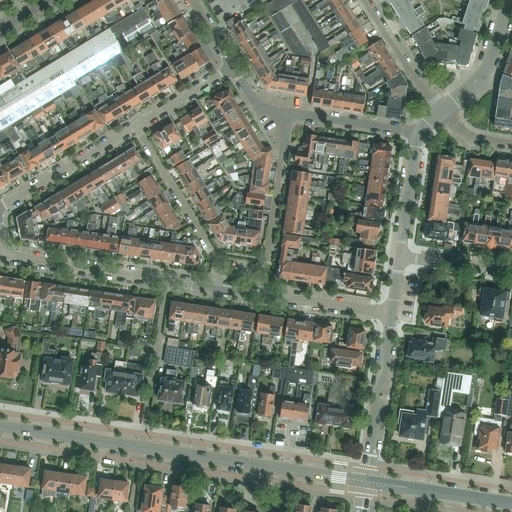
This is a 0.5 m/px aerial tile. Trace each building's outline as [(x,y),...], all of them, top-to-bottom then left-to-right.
[(89,5),(92,9),(98,20),(103,17),(108,24),(112,22),(98,0),(97,0),(95,2),(94,1),(91,3),(91,4),(89,5)] [(116,9),(111,0),(98,0),(112,22),(116,19),(112,12),(116,9)] [(130,11),(123,0),(111,0),(116,9),(121,6),(126,13),(130,11)] [(131,0),(123,0),(130,11),(135,8),(130,1),(131,0)] [(151,0),(153,2),(146,6),(148,9),(155,5),(164,0),(151,0)] [(149,16),(151,20),(175,6),(174,3),(172,0),(164,0),(155,5),(158,10),(149,16)] [(264,7),(269,16),(270,17),(280,12),(291,5),(298,0),(274,0),(275,0),(264,7)] [(291,5),(294,9),(302,4),(299,0),(298,0),(291,5)] [(324,0),(325,0),(316,6),(318,9),(332,0),(324,0)] [(332,0),(318,9),(320,12),(329,6),(332,11),(346,3),(344,0),(332,0)] [(383,0),(384,1),(387,3),(388,2),(390,4),(394,11),(408,2),(406,0),(383,0)] [(473,0),(462,0),(463,0),(469,2),(466,11),(480,16),(482,10),(484,11),(485,9),(487,4),(473,0)] [(408,2),(394,11),(399,18),(398,18),(400,20),(399,21),(398,21),(399,24),(402,27),(402,26),(403,26),(405,28),(410,35),(423,26),(418,17),(416,14),(414,11),(408,2)] [(335,16),(326,22),(328,25),(350,11),(348,7),(348,6),(346,3),(332,11),(335,16)] [(294,9),(296,13),(304,7),(302,4),(294,9)] [(315,5),(309,10),(311,13),(316,10),(318,9),(316,6),(315,5)] [(166,23),(176,17),(180,14),(181,14),(177,7),(176,8),(175,6),(151,20),(157,28),(158,28),(161,26),(158,21),(163,18),(166,23)] [(95,22),(89,11),(86,7),(85,8),(84,7),(80,9),(80,11),(77,13),(91,36),(96,34),(94,31),(90,25),(95,22)] [(307,11),(304,7),(296,13),(299,17),(307,11)] [(10,53),(0,59),(0,131),(2,130),(11,125),(62,94),(69,90),(76,85),(73,82),(156,31),(143,8),(108,29),(109,30),(26,80),(10,53)] [(301,21),(310,16),(307,11),(299,17),(301,21)] [(350,11),(328,25),(330,28),(339,23),(342,27),(356,19),(354,15),(353,15),(350,11)] [(457,19),(456,22),(465,25),(464,29),(476,33),(476,31),(477,31),(477,32),(478,32),(478,30),(479,27),(480,24),(481,22),(479,22),(480,16),(466,11),(463,21),(457,19)] [(283,17),(280,12),(270,17),(274,23),(283,17)] [(91,36),(77,13),(73,15),(72,14),(69,16),(69,18),(68,18),(77,33),(81,30),(87,39),(91,36)] [(264,14),(254,20),(256,24),(261,21),(267,17),(264,14)] [(161,28),(164,33),(163,34),(165,38),(187,24),(187,25),(185,23),(186,22),(182,16),(161,28)] [(310,16),(301,21),(305,26),(313,21),(310,16)] [(274,23),(277,28),(286,22),(283,17),(274,23)] [(77,33),(68,18),(67,19),(65,18),(62,20),(62,22),(59,24),(73,47),(77,45),(72,36),(77,33)] [(231,20),(226,23),(227,24),(230,28),(237,23),(234,18),(233,19),(231,20)] [(345,31),(334,39),(336,43),(339,41),(360,27),(358,23),(358,22),(356,19),(342,27),(345,31)] [(448,20),(444,19),(438,19),(436,21),(440,27),(441,29),(445,30),(447,24),(448,20)] [(230,29),(229,29),(230,30),(230,32),(231,34),(233,34),(235,37),(256,24),(254,20),(246,25),(243,20),(237,23),(230,28),(230,29)] [(313,21),(305,26),(308,31),(316,26),(313,21)] [(326,21),(319,26),(321,30),(328,25),(326,22),(326,21)] [(280,33),(289,27),(286,22),(277,28),(280,33)] [(73,47),(59,24),(55,26),(54,25),(50,27),(50,29),(49,29),(58,44),(63,41),(68,50),(73,47)] [(178,42),(192,34),(193,33),(189,26),(188,27),(187,25),(188,25),(187,24),(165,38),(168,42),(175,38),(178,42)] [(239,45),(240,46),(254,37),(251,32),(258,27),(256,24),(235,37),(237,41),(236,42),(238,45),(239,45)] [(328,25),(321,30),(325,35),(332,30),(330,28),(328,25)] [(283,38),(293,32),(290,26),(289,27),(280,33),(283,38)] [(316,26),(308,31),(311,36),(319,30),(316,26)] [(352,43),(335,54),(339,62),(344,59),(343,57),(358,48),(363,44),(367,42),(364,37),(364,36),(366,35),(365,34),(366,34),(364,30),(363,31),(360,27),(339,41),(341,44),(350,38),(352,43)] [(415,34),(411,37),(412,38),(411,40),(413,42),(415,43),(418,47),(432,38),(439,33),(440,33),(441,29),(440,27),(429,33),(425,27),(415,34)] [(477,34),(476,33),(464,29),(460,28),(458,35),(448,31),(447,33),(452,39),(456,40),(473,45),(475,40),(476,40),(477,37),(476,35),(477,34)] [(58,44),(49,29),(48,30),(47,30),(43,32),(43,33),(40,35),(53,57),(58,54),(53,47),(58,44)] [(322,35),(319,30),(311,36),(314,41),(322,35)] [(286,43),(296,37),(293,32),(283,38),(286,43)] [(185,56),(190,53),(199,68),(208,63),(208,60),(208,61),(201,48),(197,42),(196,41),(198,40),(194,34),(193,35),(192,34),(178,42),(177,43),(181,50),(185,56)] [(53,57),(40,35),(36,37),(35,37),(32,39),(32,40),(30,41),(39,55),(44,52),(49,60),(53,57)] [(314,41),(313,41),(316,47),(326,40),(325,39),(322,35),(314,41)] [(440,64),(446,65),(449,45),(441,44),(442,38),(440,35),(438,36),(435,61),(438,61),(438,63),(440,64)] [(422,53),(421,54),(424,59),(427,60),(427,61),(434,62),(435,61),(438,36),(437,37),(437,43),(436,43),(436,45),(434,44),(431,39),(432,38),(418,47),(422,53)] [(243,51),(245,55),(268,41),(265,37),(257,42),(254,37),(240,46),(241,47),(240,49),(242,51),(243,51)] [(296,37),(286,43),(289,48),(299,41),(296,37)] [(334,39),(327,43),(330,47),(336,43),(334,39)] [(326,40),(316,47),(317,48),(320,53),(330,47),(327,43),(326,40)] [(456,40),(460,42),(460,47),(457,64),(457,65),(458,66),(465,66),(468,64),(468,65),(470,58),(469,58),(471,54),(472,53),(473,50),(472,49),(474,45),(473,45),(456,40)] [(25,44),(21,46),(30,61),(35,68),(39,66),(34,58),(39,55),(30,41),(29,41),(28,41),(25,43),(25,44)] [(250,62),(251,63),(266,54),(263,49),(270,44),(268,41),(245,55),(247,58),(247,59),(248,62),(250,62)] [(299,41),(289,48),(292,53),(302,46),(299,41)] [(368,53),(358,59),(361,64),(365,62),(365,61),(384,49),(383,47),(379,41),(375,44),(365,49),(368,53)] [(454,64),(457,64),(460,47),(449,45),(446,65),(452,65),(453,65),(454,65),(454,64)] [(13,51),(11,52),(14,56),(18,63),(20,67),(24,74),(35,68),(30,61),(21,46),(19,48),(18,47),(13,50),(13,51)] [(302,46),(292,53),(293,54),(309,57),(302,46)] [(372,59),(376,66),(390,57),(386,51),(384,49),(365,61),(366,63),(372,59)] [(200,69),(199,68),(190,53),(185,56),(181,50),(177,52),(190,73),(192,72),(193,73),(200,69)] [(149,55),(153,62),(158,59),(153,52),(149,55)] [(177,61),(172,64),(181,80),(188,76),(187,74),(190,73),(177,52),(173,54),(177,61)] [(266,54),(251,63),(251,65),(251,66),(253,68),(254,69),(256,72),(278,58),(276,54),(269,59),(266,54)] [(153,62),(149,55),(144,57),(149,65),(153,62)] [(366,78),(361,80),(364,85),(367,83),(372,80),(395,65),(394,64),(394,63),(393,63),(390,57),(376,66),(379,70),(366,78)] [(278,58),(256,72),(258,75),(257,76),(259,79),(260,79),(261,80),(275,71),(276,71),(276,70),(273,65),(280,61),(278,58)] [(356,58),(349,62),(353,69),(360,65),(356,58)] [(177,81),(175,77),(168,67),(163,70),(158,62),(154,64),(168,87),(170,86),(171,86),(177,83),(177,82),(177,81)] [(168,87),(154,64),(151,66),(156,75),(150,78),(160,93),(166,89),(166,88),(168,87)] [(503,73),(504,74),(508,75),(511,76),(511,65),(506,64),(505,66),(503,73)] [(395,65),(372,80),(375,84),(384,78),(387,82),(396,76),(399,74),(400,74),(396,68),(396,67),(395,65)] [(275,71),(261,80),(262,81),(261,83),(263,85),(264,86),(267,90),(276,91),(278,74),(282,68),(280,66),(279,66),(276,70),(276,71),(275,71)] [(284,75),(278,74),(276,91),(281,92),(283,91),(285,92),(289,67),(286,66),(284,75)] [(298,77),(298,73),(293,72),(293,67),(289,67),(285,92),(290,92),(290,94),(295,94),(298,77)] [(35,68),(24,74),(26,77),(36,71),(35,68)] [(298,77),(295,94),(296,94),(296,93),(300,94),(300,95),(306,96),(307,91),(309,79),(302,78),(304,69),(299,68),(298,73),(298,77)] [(160,93),(150,78),(145,81),(140,73),(136,75),(150,98),(152,96),(153,97),(160,93)] [(399,74),(396,76),(387,82),(386,83),(387,86),(380,91),(381,93),(390,89),(394,90),(401,86),(406,86),(406,85),(403,80),(403,78),(402,76),(400,75),(399,74)] [(138,85),(133,89),(142,104),(148,100),(148,99),(150,98),(136,75),(133,77),(138,85)] [(511,78),(507,77),(502,75),(502,77),(501,78),(500,80),(500,82),(500,83),(499,83),(499,84),(499,88),(511,89),(511,78)] [(314,81),(312,97),(311,101),(311,106),(315,106),(316,107),(318,108),(320,107),(321,107),(323,90),(317,90),(318,82),(314,81)] [(324,82),(323,90),(321,107),(325,108),(326,109),(329,109),(330,108),(331,109),(334,92),(327,91),(329,83),(324,82)] [(142,104),(133,89),(127,92),(122,83),(119,86),(132,108),(134,107),(135,108),(142,104)] [(335,84),(334,92),(331,109),(335,109),(336,110),(339,111),(340,110),(341,110),(344,93),(338,93),(339,85),(335,84)] [(76,85),(69,90),(72,95),(73,96),(80,92),(76,85)] [(132,108),(119,86),(115,88),(120,96),(115,99),(124,115),(131,111),(130,110),(132,108)] [(345,86),(344,93),(341,110),(346,111),(347,112),(349,112),(350,112),(352,112),(354,95),(348,94),(349,86),(345,86)] [(390,94),(390,97),(405,99),(406,93),(405,92),(406,86),(401,86),(394,90),(390,89),(381,93),(382,95),(390,94)] [(111,93),(106,97),(105,94),(100,87),(97,89),(97,90),(115,119),(117,118),(117,119),(124,115),(115,99),(111,93)] [(354,95),(352,112),(356,112),(357,113),(359,114),(361,113),(362,113),(363,108),(365,96),(358,95),(360,88),(355,87),(354,95)] [(511,89),(499,88),(499,89),(498,90),(497,93),(498,94),(498,98),(511,99),(511,89)] [(72,95),(69,90),(62,94),(66,100),(72,95)] [(97,110),(103,120),(105,125),(106,124),(107,125),(113,121),(112,120),(115,119),(97,90),(93,92),(97,99),(102,107),(97,110)] [(207,104),(209,107),(213,104),(216,109),(233,99),(229,91),(223,95),(222,93),(215,97),(216,98),(211,101),(210,102),(207,104)] [(52,102),(55,107),(64,101),(61,97),(52,102)] [(379,102),(378,106),(403,109),(403,106),(404,105),(405,99),(390,97),(388,97),(387,103),(379,101),(379,102)] [(511,99),(498,98),(497,100),(496,101),(496,103),(497,104),(496,109),(511,110),(511,99)] [(80,99),(76,101),(85,116),(94,131),(97,130),(98,131),(101,128),(104,127),(103,126),(104,126),(101,121),(94,110),(89,113),(80,99)] [(237,105),(233,99),(216,109),(212,111),(218,120),(238,108),(236,106),(237,105)] [(55,107),(52,102),(43,108),(45,112),(55,107)] [(377,111),(377,116),(383,117),(392,119),(394,119),(401,120),(401,118),(402,117),(403,115),(402,114),(403,109),(378,106),(378,107),(377,111)] [(202,112),(200,108),(199,108),(198,108),(191,112),(192,112),(185,117),(180,120),(179,120),(182,124),(187,134),(193,130),(198,139),(197,140),(198,142),(196,144),(200,151),(203,148),(206,147),(201,138),(207,134),(204,128),(202,125),(208,121),(202,112)] [(211,124),(212,124),(214,128),(226,121),(229,125),(244,116),(240,109),(239,110),(238,108),(218,120),(211,124)] [(32,115),(35,120),(44,114),(41,109),(32,115)] [(511,114),(511,110),(496,109),(496,110),(495,111),(494,113),(495,115),(495,117),(511,120),(511,121),(511,120),(511,116),(511,117),(511,114)] [(75,111),(71,113),(85,136),(88,135),(88,136),(94,132),(94,131),(85,116),(80,119),(75,111)] [(72,124),(67,126),(76,142),(77,143),(83,139),(82,138),(85,136),(71,113),(67,116),(72,124)] [(229,125),(231,128),(232,131),(224,135),(227,139),(244,128),(248,126),(247,123),(248,123),(244,116),(229,125)] [(511,120),(511,121),(511,120),(495,117),(494,120),(493,121),(493,126),(505,128),(505,129),(509,129),(511,128),(511,120)] [(57,133),(56,133),(65,148),(66,147),(67,147),(68,148),(74,144),(73,143),(76,142),(67,126),(62,119),(58,121),(62,128),(63,129),(57,133)] [(44,124),(39,127),(41,131),(46,139),(56,154),(58,152),(59,153),(65,150),(65,149),(65,148),(56,133),(51,137),(46,128),(44,124)] [(165,129),(163,130),(177,153),(181,151),(176,142),(181,140),(175,128),(172,124),(171,125),(170,125),(167,126),(167,128),(166,128),(165,129)] [(5,128),(2,130),(5,134),(7,138),(9,142),(11,141),(12,144),(17,141),(20,139),(13,128),(12,127),(11,125),(5,128)] [(248,126),(244,128),(227,139),(229,143),(231,141),(234,146),(255,134),(251,127),(250,128),(248,126)] [(15,127),(13,128),(20,139),(17,141),(20,144),(24,142),(15,127)] [(0,131),(0,171),(5,180),(7,184),(10,182),(18,178),(9,163),(3,153),(4,153),(0,145),(0,137),(5,134),(2,130),(0,131)] [(33,136),(29,130),(25,133),(29,139),(34,147),(29,150),(38,165),(38,166),(45,162),(44,161),(47,159),(33,136)] [(156,134),(154,135),(160,144),(160,146),(163,150),(164,150),(169,147),(171,151),(174,155),(177,153),(163,130),(160,132),(159,131),(156,133),(156,134)] [(201,138),(206,147),(218,139),(213,130),(207,134),(201,138)] [(5,134),(0,137),(0,145),(4,153),(3,153),(9,163),(18,178),(25,173),(28,171),(19,156),(12,144),(11,141),(9,142),(7,138),(5,134)] [(42,142),(37,134),(33,136),(47,159),(49,158),(50,159),(56,155),(56,154),(46,139),(42,142)] [(237,157),(245,152),(259,143),(258,141),(259,140),(255,134),(234,146),(236,146),(239,151),(235,153),(237,157)] [(298,150),(298,153),(309,155),(310,152),(313,153),(313,154),(314,154),(316,137),(316,136),(307,135),(305,142),(304,142),(303,144),(302,146),(303,148),(303,151),(298,150)] [(319,155),(318,163),(323,164),(321,171),(322,171),(327,138),(323,138),(321,137),(319,136),(317,137),(316,137),(314,154),(319,155)] [(322,171),(326,172),(328,156),(334,157),(337,140),(336,140),(335,139),(332,138),(330,139),(327,138),(322,171)] [(338,173),(342,174),(347,141),(343,141),(342,140),(340,139),(338,140),(337,140),(334,157),(340,158),(338,173)] [(346,177),(347,175),(349,159),(355,160),(356,152),(358,143),(358,142),(347,141),(342,174),(341,176),(346,177)] [(25,153),(19,156),(28,171),(29,171),(30,172),(36,168),(35,167),(38,165),(29,150),(24,142),(20,144),(25,153)] [(246,154),(243,156),(246,162),(250,160),(258,157),(270,159),(270,158),(271,158),(272,150),(263,148),(259,143),(245,152),(246,154)] [(375,145),(366,144),(365,143),(364,144),(358,143),(356,152),(355,160),(356,160),(357,153),(362,153),(362,148),(373,150),(372,155),(389,157),(390,157),(391,150),(392,150),(392,147),(390,147),(390,148),(385,147),(385,144),(384,144),(380,143),(375,143),(375,145)] [(127,152),(124,154),(138,176),(141,174),(136,165),(138,164),(142,162),(136,152),(137,151),(134,147),(127,151),(127,152)] [(182,151),(168,159),(170,163),(171,163),(173,167),(178,164),(193,155),(191,151),(184,155),(182,151)] [(301,168),(312,170),(313,165),(308,165),(309,155),(298,153),(295,152),(294,162),(295,162),(294,165),(302,166),(301,168)] [(227,160),(223,153),(216,157),(220,164),(222,163),(227,160)] [(116,158),(115,159),(123,173),(124,173),(128,170),(133,179),(138,176),(124,154),(120,156),(119,155),(116,157),(116,158)] [(180,177),(195,169),(191,163),(199,158),(197,155),(175,168),(177,172),(177,173),(178,176),(179,176),(180,177)] [(359,161),(358,166),(388,170),(390,159),(389,158),(389,157),(372,155),(371,162),(359,160),(359,161)] [(468,173),(470,161),(464,160),(463,167),(454,165),(455,158),(453,157),(452,156),(450,156),(449,157),(447,156),(445,156),(438,155),(437,157),(436,158),(436,161),(437,162),(436,168),(453,170),(468,173)] [(270,162),(270,159),(258,157),(250,160),(251,161),(254,162),(253,169),(270,171),(271,162),(270,162)] [(109,162),(106,165),(119,187),(123,185),(118,176),(123,173),(115,159),(113,160),(112,160),(109,161),(109,162)] [(225,169),(233,166),(230,159),(227,160),(222,163),(224,167),(225,169)] [(475,178),(472,196),(477,197),(478,191),(483,162),(476,161),(475,160),(472,159),(471,160),(470,160),(470,161),(468,173),(467,177),(475,178)] [(495,169),(494,177),(493,181),(491,192),(504,194),(509,162),(496,160),(496,164),(495,164),(495,169)] [(204,169),(210,165),(209,163),(207,161),(195,169),(180,177),(182,181),(182,182),(183,185),(185,185),(185,186),(207,173),(204,169)] [(493,181),(494,177),(495,169),(495,164),(494,163),(493,162),(490,162),(489,163),(483,162),(478,191),(482,192),(484,180),(493,181)] [(504,194),(503,201),(511,202),(511,162),(509,162),(504,194)] [(98,169),(97,170),(105,184),(110,181),(115,190),(119,187),(106,165),(102,167),(101,166),(98,168),(98,169)] [(388,170),(358,166),(357,172),(369,173),(368,180),(385,183),(386,181),(387,180),(388,170)] [(141,174),(138,176),(139,178),(154,170),(152,167),(141,174)] [(453,170),(436,168),(436,169),(435,170),(434,172),(435,174),(434,180),(460,184),(461,179),(453,178),(452,177),(453,170)] [(245,176),(245,180),(267,183),(268,178),(269,178),(270,171),(253,169),(252,176),(245,176)] [(92,173),(88,175),(101,197),(105,195),(100,187),(105,184),(97,170),(95,171),(94,170),(92,172),(92,173)] [(185,186),(188,190),(188,191),(189,194),(190,194),(191,196),(206,187),(203,182),(213,175),(211,171),(207,174),(207,173),(185,186)] [(291,182),(291,184),(317,187),(317,182),(311,181),(312,174),(294,171),(292,171),(291,180),(292,180),(292,183),(291,182)] [(79,181),(78,181),(87,196),(88,195),(93,192),(98,200),(101,197),(88,175),(85,177),(84,177),(81,179),(81,180),(79,181)] [(150,176),(146,178),(137,184),(140,189),(132,194),(127,197),(129,201),(134,198),(156,185),(154,182),(154,180),(153,177),(151,177),(150,176)] [(249,191),(262,193),(266,194),(268,184),(267,184),(267,183),(245,180),(245,184),(251,184),(249,191)] [(355,185),(355,191),(384,195),(386,185),(385,184),(385,183),(368,180),(367,187),(355,185)] [(432,192),(432,193),(449,196),(454,197),(456,189),(459,189),(460,184),(434,180),(433,187),(432,188),(431,191),(432,192)] [(72,185),(68,187),(85,214),(89,213),(80,199),(86,196),(87,196),(78,181),(77,182),(76,183),(75,182),(72,184),(72,185)] [(214,182),(206,187),(191,196),(193,199),(193,201),(194,203),(196,203),(196,205),(211,196),(208,190),(216,185),(214,182)] [(290,187),(289,196),(308,199),(312,199),(313,192),(319,193),(320,188),(317,187),(291,184),(290,185),(291,185),(291,187),(290,187)] [(144,197),(147,201),(147,202),(161,193),(160,192),(161,191),(159,188),(158,188),(156,185),(134,198),(136,202),(144,197)] [(85,214),(68,187),(65,189),(64,189),(61,191),(61,192),(60,193),(68,207),(73,204),(80,215),(85,214)] [(211,196),(196,205),(199,208),(198,210),(200,212),(201,212),(202,214),(217,205),(213,199),(222,194),(219,191),(211,196)] [(355,191),(354,193),(354,197),(365,199),(364,206),(382,208),(382,207),(383,206),(384,195),(355,191)] [(263,206),(265,196),(247,193),(247,194),(238,192),(237,193),(232,200),(230,205),(245,207),(246,203),(263,206)] [(68,218),(63,210),(68,207),(60,193),(59,193),(57,193),(55,194),(55,196),(51,198),(64,219),(68,218)] [(150,206),(153,210),(166,202),(166,201),(166,200),(164,197),(163,196),(161,193),(147,202),(147,201),(139,206),(142,210),(150,206)] [(431,200),(430,206),(459,211),(460,207),(460,206),(448,204),(449,196),(432,193),(432,195),(431,196),(430,199),(431,200)] [(115,197),(121,206),(125,203),(120,194),(115,197)] [(308,199),(289,196),(287,205),(288,205),(288,207),(287,207),(287,208),(313,212),(314,207),(307,206),(308,199)] [(64,219),(51,198),(48,200),(47,199),(44,201),(44,202),(43,203),(51,216),(50,217),(51,217),(56,214),(60,221),(64,219)] [(108,212),(110,215),(111,214),(111,215),(124,217),(124,216),(120,209),(114,198),(109,202),(109,201),(105,204),(100,207),(105,214),(108,212)] [(207,221),(208,223),(222,214),(219,208),(227,204),(225,200),(217,205),(202,214),(204,217),(204,219),(205,221),(207,221)] [(153,210),(145,215),(147,219),(148,219),(156,215),(159,220),(172,212),(171,211),(172,209),(170,206),(169,206),(166,202),(153,210)] [(35,208),(37,212),(39,216),(48,229),(49,224),(46,219),(50,217),(51,216),(43,203),(42,203),(41,203),(38,204),(38,206),(35,208)] [(121,206),(126,214),(130,211),(125,203),(121,206)] [(358,220),(359,218),(381,221),(381,217),(382,217),(383,217),(385,215),(385,213),(384,211),(383,210),(382,210),(383,208),(382,208),(364,206),(363,213),(360,212),(359,214),(354,213),(353,220),(357,220),(358,220)] [(428,214),(428,217),(428,218),(428,220),(433,221),(445,222),(446,214),(458,216),(459,211),(430,206),(429,213),(428,214)] [(32,210),(17,218),(17,219),(16,219),(17,224),(18,227),(18,228),(33,225),(32,217),(35,216),(36,218),(39,216),(37,212),(35,208),(32,210)] [(306,216),(312,217),(313,212),(287,208),(287,209),(288,209),(287,211),(286,211),(285,220),(305,223),(306,216)] [(263,211),(249,209),(247,219),(249,219),(252,219),(252,214),(262,216),(263,211)] [(133,210),(130,211),(126,214),(129,219),(136,215),(133,210)] [(172,212),(159,220),(165,229),(174,231),(177,230),(181,227),(178,222),(178,221),(176,218),(176,216),(174,213),(173,213),(172,212)] [(465,223),(463,238),(462,243),(471,244),(471,242),(474,243),(473,244),(474,244),(477,225),(478,215),(473,215),(472,224),(465,223)] [(212,231),(216,236),(225,231),(224,228),(229,225),(232,222),(230,219),(226,221),(223,216),(213,222),(209,225),(210,226),(209,228),(211,231),(212,231)] [(477,225),(474,244),(483,246),(483,244),(485,245),(485,246),(486,246),(489,227),(490,217),(485,216),(484,226),(477,225)] [(236,227),(234,244),(235,244),(236,246),(239,246),(241,245),(245,246),(248,224),(249,219),(247,219),(244,218),(244,224),(238,223),(237,228),(236,227)] [(486,246),(486,247),(486,248),(494,249),(494,247),(495,248),(495,246),(497,246),(497,248),(498,248),(501,229),(502,219),(498,218),(496,228),(489,227),(486,246)] [(248,224),(245,246),(250,246),(251,248),(254,248),(256,247),(257,247),(260,226),(261,221),(252,219),(249,219),(248,224)] [(284,231),(283,233),(285,233),(310,236),(310,231),(304,230),(305,223),(285,220),(284,229),(285,229),(285,231),(284,231)] [(380,223),(358,220),(357,220),(355,233),(360,234),(358,240),(350,239),(349,243),(357,245),(357,246),(361,247),(361,249),(354,248),(376,252),(376,251),(370,250),(369,249),(370,240),(376,241),(377,234),(379,235),(379,232),(380,231),(381,227),(380,225),(380,223)] [(509,251),(510,251),(511,236),(511,220),(509,220),(508,230),(501,229),(498,248),(507,249),(507,248),(509,248),(509,250),(510,250),(509,251)] [(67,221),(66,229),(59,228),(59,229),(58,229),(56,245),(63,246),(63,245),(67,246),(71,221),(70,221),(67,221)] [(71,221),(67,246),(71,246),(71,247),(77,248),(80,231),(74,230),(75,221),(71,221)] [(426,231),(424,238),(434,239),(434,238),(444,240),(446,240),(447,235),(448,230),(452,231),(453,224),(447,223),(447,225),(445,224),(436,223),(431,222),(431,227),(427,226),(427,231),(426,231)] [(49,244),(56,245),(58,229),(54,228),(55,223),(52,224),(49,224),(48,229),(47,235),(46,242),(46,243),(47,244),(47,242),(50,243),(49,244)] [(80,231),(77,248),(84,249),(84,248),(88,249),(92,224),(87,223),(86,232),(80,231)] [(92,224),(88,249),(92,249),(92,250),(98,251),(100,234),(94,233),(96,225),(92,224)] [(38,241),(44,241),(46,242),(47,235),(39,234),(40,232),(38,225),(34,226),(33,225),(18,228),(20,238),(21,239),(38,241)] [(225,231),(216,236),(219,242),(227,243),(228,244),(231,245),(233,244),(234,244),(236,227),(230,227),(229,225),(224,228),(225,231)] [(100,234),(98,251),(104,252),(104,251),(108,252),(111,227),(108,226),(106,235),(100,234)] [(111,227),(108,252),(111,252),(111,253),(118,254),(118,253),(121,237),(115,236),(116,227),(111,227)] [(121,237),(118,253),(120,254),(121,255),(124,255),(125,254),(129,255),(133,229),(128,228),(127,237),(121,236),(121,237)] [(133,229),(129,255),(133,255),(134,257),(137,257),(138,256),(139,256),(142,239),(136,239),(137,230),(133,229)] [(150,229),(148,241),(142,239),(139,256),(141,257),(141,258),(144,258),(145,257),(150,258),(155,229),(150,229)] [(161,260),(164,243),(157,242),(159,230),(155,229),(150,258),(155,259),(156,260),(159,260),(160,260),(161,260)] [(176,233),(172,232),(170,244),(164,243),(161,260),(162,260),(163,261),(166,261),(167,261),(172,261),(173,256),(176,241),(177,234),(176,233)] [(309,244),(309,239),(284,235),(283,240),(282,241),(282,244),(282,245),(282,247),(299,249),(300,242),(309,244)] [(341,247),(341,240),(329,238),(328,245),(341,247)] [(176,241),(173,256),(172,261),(173,261),(173,262),(180,264),(180,263),(185,263),(188,239),(183,242),(176,241)] [(192,245),(188,239),(185,263),(185,264),(192,265),(193,264),(200,266),(201,259),(198,259),(199,255),(195,249),(192,248),(192,245)] [(376,252),(354,248),(353,254),(350,253),(350,255),(343,253),(342,258),(372,262),(373,259),(375,259),(376,252)] [(279,267),(278,278),(279,278),(280,279),(283,279),(284,279),(285,279),(289,279),(293,255),(294,251),(287,250),(282,249),(281,256),(280,261),(280,262),(279,263),(278,266),(279,267)] [(293,255),(289,279),(295,280),(295,281),(298,281),(299,281),(301,281),(303,264),(296,263),(297,256),(293,255)] [(303,264),(301,281),(302,281),(303,282),(306,283),(307,282),(312,283),(316,257),(312,257),(310,265),(303,264)] [(316,257),(312,283),(317,283),(318,285),(321,285),(322,284),(324,284),(325,280),(326,267),(319,266),(320,258),(316,257)] [(372,262),(342,258),(341,263),(348,264),(348,265),(352,266),(351,271),(368,274),(373,275),(374,266),(372,266),(372,262)] [(326,267),(325,280),(335,282),(335,279),(343,281),(348,281),(347,288),(357,290),(357,289),(363,290),(363,291),(369,292),(369,291),(371,291),(371,290),(372,281),(372,280),(372,279),(367,279),(348,276),(349,271),(331,268),(326,267)] [(4,306),(9,307),(13,280),(13,279),(13,280),(10,280),(10,279),(10,278),(2,277),(0,289),(0,298),(6,299),(4,306)] [(15,298),(22,299),(25,281),(25,280),(17,279),(17,280),(16,280),(16,281),(14,280),(13,280),(9,307),(14,307),(15,298)] [(27,286),(25,299),(31,300),(29,310),(39,312),(43,288),(43,283),(43,284),(38,283),(38,282),(38,283),(27,281),(27,286)] [(41,300),(40,305),(46,306),(46,311),(51,312),(55,285),(51,285),(51,284),(45,283),(45,284),(44,284),(43,288),(41,300)] [(55,285),(51,312),(55,312),(57,303),(64,304),(66,287),(59,285),(59,286),(55,286),(55,285)] [(66,287),(64,304),(70,305),(68,314),(73,315),(77,289),(73,289),(74,288),(66,287)] [(72,323),(71,327),(76,328),(76,324),(79,306),(86,307),(88,307),(90,296),(91,291),(89,291),(87,291),(88,290),(81,289),(81,290),(77,289),(73,315),(72,323)] [(494,321),(504,323),(505,323),(507,308),(504,307),(505,301),(508,301),(509,299),(510,293),(503,292),(503,291),(502,291),(502,292),(499,292),(499,291),(498,290),(497,290),(497,291),(491,290),(480,289),(480,291),(479,297),(481,297),(478,316),(495,319),(494,321)] [(90,296),(88,307),(95,308),(93,318),(98,319),(102,293),(98,292),(98,291),(92,290),(92,292),(91,291),(90,296)] [(111,311),(113,294),(106,293),(106,294),(102,293),(98,319),(103,319),(104,310),(111,311)] [(113,294),(111,311),(117,312),(115,328),(119,329),(120,325),(124,296),(121,296),(121,295),(113,294)] [(124,296),(120,325),(124,326),(125,319),(133,320),(133,315),(136,298),(136,297),(135,297),(135,296),(129,295),(128,296),(124,295),(124,296)] [(133,320),(132,324),(136,325),(137,319),(143,320),(147,321),(145,333),(150,334),(151,334),(154,314),(156,306),(154,306),(155,299),(147,298),(139,297),(139,299),(136,298),(133,315),(133,320)] [(176,322),(181,322),(184,305),(183,305),(182,304),(179,303),(178,304),(174,303),(174,302),(172,302),(172,308),(171,308),(170,310),(171,310),(170,319),(169,324),(170,324),(169,330),(168,332),(169,332),(169,331),(174,331),(176,322)] [(184,305),(181,322),(188,323),(187,333),(191,334),(196,307),(192,306),(191,306),(190,305),(187,304),(186,305),(184,305)] [(461,317),(462,308),(454,306),(453,308),(442,307),(442,309),(429,307),(427,315),(425,314),(424,321),(427,321),(426,324),(431,324),(430,326),(447,328),(449,319),(452,320),(453,316),(461,317)] [(196,307),(191,334),(196,335),(198,325),(205,326),(205,329),(208,308),(207,308),(206,307),(202,307),(201,307),(196,307)] [(215,309),(214,308),(211,308),(210,309),(208,308),(205,329),(212,330),(211,337),(216,337),(220,310),(215,309)] [(220,310),(216,337),(221,338),(222,332),(223,329),(229,329),(231,312),(230,312),(229,311),(226,310),(225,311),(224,311),(220,310)] [(231,312),(229,329),(235,330),(233,340),(239,341),(244,314),(239,313),(238,313),(237,312),(234,311),(233,312),(231,312)] [(244,314),(239,341),(243,342),(245,332),(252,333),(254,320),(255,315),(253,315),(252,314),(249,314),(248,314),(244,314)] [(258,321),(256,334),(263,335),(262,345),(267,346),(271,318),(267,317),(267,316),(260,315),(259,316),(258,321)] [(267,346),(266,352),(270,353),(270,349),(268,348),(269,346),(271,346),(272,340),(274,342),(277,343),(280,341),(281,338),(283,325),(283,320),(282,320),(283,319),(275,318),(275,319),(271,318),(267,346)] [(290,357),(295,358),(296,352),(301,322),(294,321),(293,320),(290,320),(289,321),(287,320),(284,338),(293,340),(290,357)] [(301,322),(296,352),(301,352),(302,343),(303,344),(303,341),(311,342),(311,343),(312,338),(314,324),(312,324),(311,323),(308,322),(307,323),(301,322)] [(312,338),(311,343),(322,345),(323,343),(330,344),(333,330),(330,329),(331,325),(320,323),(320,325),(318,325),(318,323),(317,323),(314,339),(312,338)] [(4,350),(0,349),(0,376),(12,378),(13,370),(18,370),(20,358),(18,358),(19,353),(17,353),(19,337),(21,336),(17,326),(14,327),(14,326),(4,330),(8,339),(6,347),(4,346),(4,350)] [(59,333),(59,334),(70,335),(71,329),(71,328),(60,327),(59,333)] [(350,330),(349,335),(348,344),(338,342),(338,348),(339,348),(352,350),(353,348),(362,349),(364,348),(366,335),(364,335),(364,332),(364,330),(353,328),(352,330),(350,330)] [(88,331),(87,340),(94,341),(94,340),(95,334),(95,332),(88,331)] [(179,340),(168,338),(166,347),(178,348),(178,347),(179,342),(179,340)] [(445,340),(433,338),(432,343),(418,341),(417,343),(410,342),(409,349),(406,348),(406,349),(407,350),(406,355),(405,355),(405,357),(410,357),(423,359),(423,362),(433,364),(435,352),(436,352),(445,351),(447,340),(445,340)] [(60,385),(68,387),(72,358),(60,357),(60,359),(55,359),(56,351),(49,350),(50,341),(43,340),(41,355),(47,356),(43,383),(51,384),(52,381),(60,382),(60,385)] [(100,377),(102,368),(103,360),(105,342),(98,341),(96,354),(91,353),(90,360),(89,359),(89,362),(82,361),(81,365),(84,366),(81,386),(83,387),(83,389),(93,390),(95,377),(100,377)] [(501,351),(503,344),(494,343),(492,350),(501,351)] [(191,368),(194,351),(167,348),(166,349),(166,350),(167,350),(165,361),(164,361),(164,362),(165,362),(164,363),(169,364),(175,365),(191,368)] [(352,350),(339,348),(338,351),(330,350),(324,349),(323,356),(329,357),(329,362),(335,363),(335,367),(351,369),(352,365),(359,366),(361,354),(352,353),(352,350)] [(243,359),(244,353),(236,351),(235,358),(243,360),(243,359)] [(221,354),(213,353),(212,360),(219,361),(220,361),(220,358),(221,354)] [(121,394),(126,363),(116,362),(114,370),(106,369),(104,381),(107,381),(105,392),(116,394),(116,392),(120,392),(120,394),(119,393),(119,394),(121,394)] [(142,387),(145,366),(126,363),(121,394),(124,395),(124,394),(123,394),(123,393),(127,393),(126,395),(137,397),(139,386),(142,387)] [(271,378),(281,380),(283,368),(278,367),(273,366),(271,378)] [(283,368),(281,380),(278,397),(279,397),(283,397),(280,418),(307,422),(307,419),(312,420),(318,382),(319,373),(283,367),(283,368)] [(181,403),(181,398),(184,381),(176,380),(177,371),(167,370),(166,378),(166,380),(162,379),(161,381),(160,381),(159,386),(161,386),(160,393),(159,393),(158,398),(159,398),(158,400),(160,400),(160,401),(180,403),(181,403)] [(325,424),(333,425),(337,396),(338,388),(340,376),(319,373),(318,382),(330,384),(327,405),(318,404),(316,423),(318,424),(318,425),(323,425),(325,425),(325,424)] [(443,373),(441,391),(436,418),(444,419),(440,442),(444,443),(445,443),(455,445),(456,445),(460,445),(465,414),(448,412),(451,391),(467,394),(465,409),(470,410),(472,395),(475,375),(472,374),(471,378),(443,373)] [(206,376),(205,380),(195,378),(193,389),(188,388),(186,402),(193,403),(193,405),(196,406),(197,408),(203,409),(204,407),(207,407),(208,401),(209,401),(211,387),(215,388),(216,378),(206,376)] [(250,407),(255,408),(256,398),(259,378),(249,376),(247,391),(240,390),(238,407),(237,412),(237,413),(248,415),(248,413),(249,413),(250,407)] [(340,376),(338,388),(343,389),(354,381),(354,378),(340,376)] [(233,389),(236,390),(237,381),(231,380),(230,388),(228,387),(228,382),(221,381),(217,409),(218,409),(219,410),(222,410),(223,410),(225,410),(229,410),(230,403),(231,403),(233,389)] [(264,416),(271,417),(275,387),(270,387),(269,395),(260,393),(259,399),(256,398),(255,408),(259,408),(258,416),(263,417),(264,416)] [(436,419),(436,418),(441,391),(428,389),(425,411),(416,409),(415,415),(412,414),(413,412),(403,410),(403,415),(399,414),(397,424),(401,425),(400,436),(422,439),(423,434),(427,435),(428,430),(430,418),(436,419)] [(337,396),(333,425),(341,426),(341,427),(343,428),(348,429),(348,428),(350,429),(352,420),(353,420),(353,418),(352,418),(353,409),(355,408),(350,401),(345,404),(340,403),(341,396),(337,396)] [(501,416),(504,416),(506,400),(496,399),(494,414),(501,416)] [(481,451),(491,453),(492,450),(497,451),(501,422),(500,422),(501,416),(494,414),(493,420),(475,418),(473,433),(474,435),(480,436),(478,448),(482,449),(481,451)] [(14,485),(17,467),(12,466),(3,465),(0,483),(14,485)] [(28,487),(29,474),(30,470),(31,470),(31,469),(30,469),(25,468),(17,467),(14,485),(28,487)] [(54,472),(54,473),(45,471),(45,472),(44,476),(42,489),(41,498),(51,497),(55,497),(56,491),(59,473),(54,472)] [(55,497),(69,499),(69,493),(70,493),(72,475),(68,474),(68,475),(59,473),(56,491),(55,497)] [(81,477),(72,475),(70,493),(83,495),(85,482),(86,478),(86,477),(81,476),(81,477)] [(101,480),(98,497),(112,499),(115,481),(110,481),(101,479),(101,480)] [(112,499),(121,501),(126,501),(129,484),(120,482),(115,481),(112,499)] [(137,510),(136,511),(164,511),(166,504),(165,504),(166,499),(161,498),(162,495),(161,495),(162,489),(161,489),(161,487),(156,486),(156,488),(146,486),(145,487),(144,489),(144,492),(144,494),(144,495),(144,496),(144,499),(143,499),(142,501),(143,501),(142,511),(137,510)] [(171,505),(170,506),(171,506),(184,508),(187,494),(187,489),(182,488),(182,487),(179,486),(178,488),(173,487),(171,505)]
